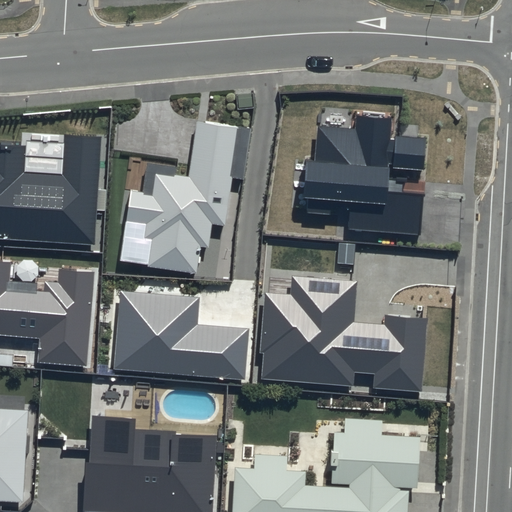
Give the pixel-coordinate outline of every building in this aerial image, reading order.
[(393,114),(355,111),(354,129),(318,126),(315,161),(308,161),(303,212),(331,215),(332,199),(350,201),(348,230),(421,236),(425,194),(390,191),(392,167),(425,170),(428,137),(392,134),(393,114)] [(250,129),(196,120),(187,178),(175,176),(176,166),(147,162),(142,193),(130,191),(120,263),(197,275),(201,248),(209,249),(213,224),(225,226),(232,178),(242,180),(250,129)] [(0,233),(93,238),(98,128),(60,126),(59,164),(22,163),(23,135),(0,134),(0,233)] [(256,211),(255,216),(289,218),(291,189),(241,186),(240,210),(256,211)] [(11,261),(0,260),(0,334),(39,338),(38,362),(87,366),(94,271),(59,269),(58,285),(9,281),(11,261)] [(358,281),(292,275),(290,295),(265,293),(260,352),(263,353),(261,379),(354,387),(355,373),(374,375),(373,388),(422,392),(428,318),(385,314),(384,325),(355,323),(358,281)] [(118,280),(111,358),(243,369),(247,319),(195,315),(197,287),(118,280)] [(0,492),(20,492),(29,394),(0,389),(0,492)] [(90,416),(83,506),(164,511),(209,511),(216,425),(90,416)] [(231,511),(404,511),(407,481),(413,481),(417,424),(332,418),(329,460),(236,453),(231,511)]
